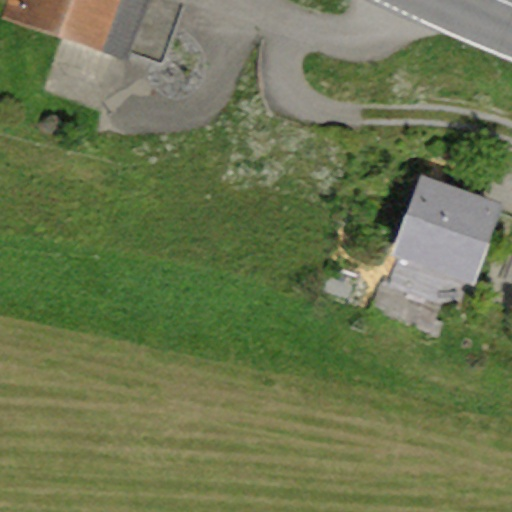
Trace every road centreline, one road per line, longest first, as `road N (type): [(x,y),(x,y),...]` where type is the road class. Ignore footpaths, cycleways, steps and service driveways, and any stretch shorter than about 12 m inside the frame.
road 1 (track): [(128,114),(174,117),(209,104),(236,37),(249,25),(284,20),(356,37),(376,29),(400,0)]
road 2 (track): [(511,131),(316,109),(285,81),(284,20)]
